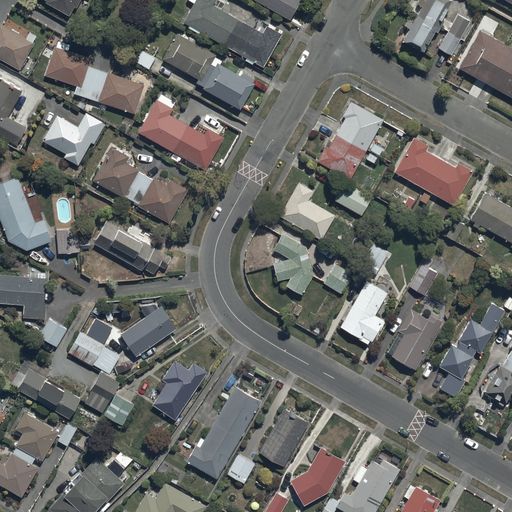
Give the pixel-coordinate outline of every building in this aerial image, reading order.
[(44,0),(47,1),(45,4),(69,17),(74,8),(77,9),(81,0),(44,0)] [(198,34),(200,31),(247,58),(245,61),(251,65),(253,62),(262,67),(281,34),(267,26),(262,34),(213,6),(215,0),(187,0),(194,3),(183,22),(189,25),(187,28),(198,34)] [(254,0),(290,20),(301,0),(254,0)] [(424,53),(451,1),(449,0),(426,0),(425,0),(418,0),(417,4),(422,7),(414,23),(408,20),(405,26),(410,28),(403,42),(424,53)] [(470,21),(457,14),(438,48),(452,56),(470,21)] [(0,59),(19,70),(34,43),(33,42),(36,37),(28,32),(26,37),(0,23),(0,59)] [(178,30),(162,59),(199,79),(196,83),(203,87),(202,89),(240,110),(255,84),(252,82),(255,79),(242,71),(239,75),(217,63),(215,66),(211,64),(216,56),(194,44),(195,40),(178,30)] [(511,49),(479,31),(459,68),(511,97),(511,49)] [(77,86),(74,95),(134,114),(144,84),(88,67),(91,59),(68,51),(70,45),(58,41),(56,47),(54,47),(45,75),(77,86)] [(136,47),(130,58),(149,69),(155,58),(136,47)] [(0,136),(16,145),(25,127),(8,118),(22,93),(0,80),(0,136)] [(160,94),(138,132),(173,153),(170,158),(177,162),(181,157),(205,170),(224,138),(207,128),(203,134),(170,115),(173,109),(171,108),(175,103),(160,94)] [(317,161),(349,179),(383,120),(351,101),(342,116),(346,118),(329,148),(325,146),(317,161)] [(78,127),(56,115),(42,141),(66,154),(63,157),(78,165),(91,142),(93,144),(104,124),(85,113),(78,127)] [(413,138),(393,172),(453,206),(473,171),(457,161),(454,167),(425,151),(428,146),(413,138)] [(111,146),(92,180),(168,223),(187,190),(168,179),(165,185),(126,163),(130,156),(111,146)] [(17,176),(0,182),(0,221),(7,241),(27,250),(51,241),(43,220),(35,223),(17,176)] [(314,191),(299,182),(279,216),(321,240),(335,216),(308,200),(314,191)] [(371,198),(345,183),(335,201),(361,216),(371,198)] [(511,208),(499,201),(502,196),(488,188),(470,219),(511,243),(511,208)] [(445,235),(455,241),(464,225),(454,219),(445,235)] [(127,231),(106,220),(93,243),(159,280),(172,257),(154,247),(158,239),(131,224),(127,231)] [(78,228),(56,230),(58,254),(80,252),(78,228)] [(282,233),(273,250),(290,259),(273,262),(278,281),(290,278),(286,286),(303,295),(313,276),(306,247),(282,233)] [(361,266),(380,277),(393,254),(374,243),(361,266)] [(425,255),(408,285),(424,295),(437,272),(428,267),(433,259),(425,255)] [(339,256),(323,283),(341,293),(357,267),(339,256)] [(0,302),(23,305),(22,318),(45,320),(48,279),(0,274),(0,302)] [(366,282),(340,327),(359,338),(359,339),(368,344),(370,341),(372,342),(384,321),(375,315),(387,294),(366,282)] [(476,351),(480,354),(505,311),(491,302),(479,324),(471,319),(456,346),(452,344),(439,367),(448,372),(438,389),(455,398),(465,380),(462,378),(474,357),(473,357),(476,351)] [(136,357),(176,328),(161,306),(120,334),(136,357)] [(387,352),(391,355),(391,356),(395,358),(394,359),(401,363),(402,362),(404,364),(404,365),(411,369),(412,368),(415,369),(443,322),(429,314),(427,318),(410,309),(398,331),(399,331),(388,350),(387,352)] [(56,347),(67,329),(49,319),(39,336),(56,347)] [(87,335),(80,331),(67,353),(92,366),(93,364),(110,373),(120,356),(103,346),(113,328),(96,319),(87,335)] [(175,361),(163,380),(157,389),(162,391),(153,405),(175,420),(207,372),(193,363),(188,370),(175,361)] [(34,363),(29,371),(28,370),(17,390),(69,419),(80,399),(63,389),(64,386),(48,377),(50,373),(34,363)] [(511,372),(500,365),(483,393),(504,405),(511,394),(511,372)] [(120,384),(101,372),(89,391),(91,392),(85,403),(122,425),(134,405),(115,394),(120,384)] [(261,402),(234,386),(203,439),(200,438),(187,461),(216,479),(261,402)] [(309,423),(284,408),(258,452),(284,466),(309,423)] [(15,446),(36,457),(42,461),(59,432),(24,413),(15,430),(22,433),(15,446)] [(77,428),(67,423),(57,440),(67,446),(77,428)] [(36,457),(15,446),(4,465),(0,463),(0,485),(21,497),(25,491),(28,493),(32,488),(28,486),(38,467),(32,464),(36,457)] [(320,447),(307,471),(290,481),(304,505),(327,492),(344,461),(320,447)] [(49,508),(53,511),(94,511),(109,498),(110,499),(125,484),(117,476),(133,460),(122,450),(106,467),(96,457),(80,474),(78,473),(62,489),(65,492),(49,508)] [(238,454),(226,474),(243,483),(255,464),(238,454)] [(338,502),(336,507),(344,511),(374,511),(400,470),(382,459),(379,465),(372,461),(367,469),(361,466),(352,480),(358,483),(351,496),(344,492),(338,502)] [(145,492),(134,511),(201,511),(206,505),(163,482),(155,498),(145,492)] [(408,499),(400,511),(437,511),(438,511),(435,510),(440,500),(415,486),(415,487),(411,485),(404,497),(408,499)] [(276,492),(264,511),(280,511),(288,500),(276,492)] [(333,511),(336,507),(338,502),(330,497),(321,511),(333,511)]
